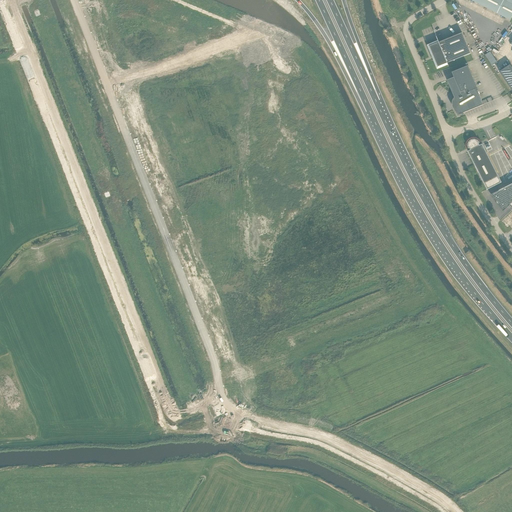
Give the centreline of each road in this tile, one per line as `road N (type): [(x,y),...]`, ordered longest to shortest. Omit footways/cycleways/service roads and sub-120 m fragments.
road 1 (unclassified): [(8,0),(166,408),(178,416),(223,399)]
road 2 (unclassified): [(223,399),(73,0)]
road 3 (unclassified): [(233,410),(332,440),(454,511)]
road 4 (trunk): [(381,136),(436,239),(511,337)]
road 5 (trunk): [(511,322),(438,223),(396,144)]
road 6 (trunk): [(297,0),(381,136)]
road 7 (unclassified): [(446,133),(406,31),(413,17),(443,0)]
road 8 (trunk): [(396,144),(329,0)]
road 9 (trunk): [(396,144),(348,0)]
road 10 (trunk): [(318,0),(381,136)]
road 11 (unclassified): [(511,248),(474,197),(446,133)]
